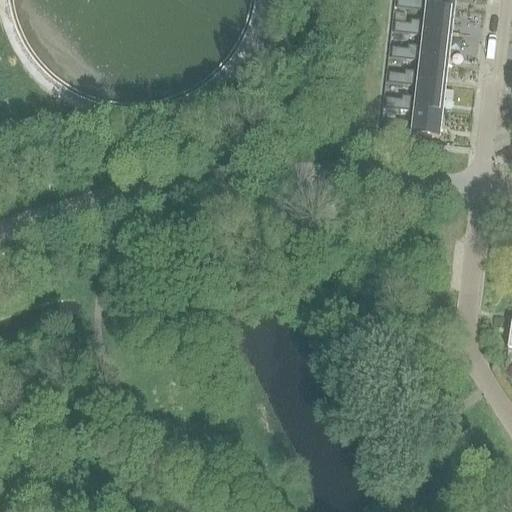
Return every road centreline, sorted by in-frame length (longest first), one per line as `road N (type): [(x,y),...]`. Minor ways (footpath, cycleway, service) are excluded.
road 1 (residential): [(511,421),(467,345),(481,189)]
road 2 (residential): [(481,189),(509,0)]
